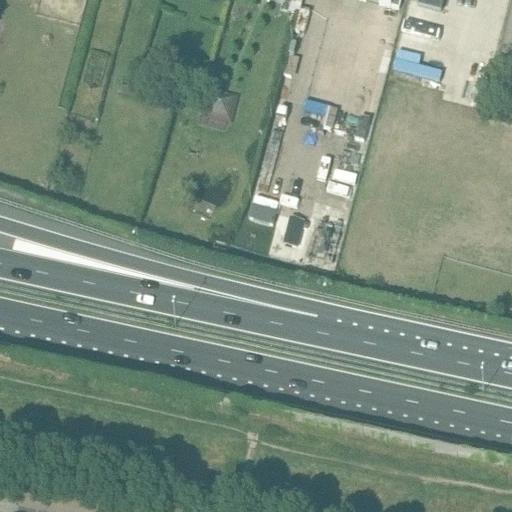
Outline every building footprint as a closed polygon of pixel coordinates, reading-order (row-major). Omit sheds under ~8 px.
[(288,13),(298,16),(302,0),(291,0),(291,4),(288,13)] [(360,0),(400,10),(402,0),(360,0)] [(409,0),(402,48),(428,51),(435,0),(409,0)] [(210,89),(203,117),(232,124),(239,96),(210,89)] [(321,129),(326,111),(306,106),(302,124),(321,129)]
